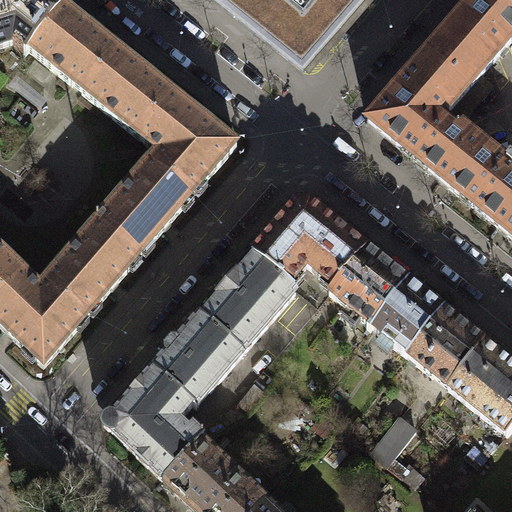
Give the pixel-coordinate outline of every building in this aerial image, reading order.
[(0,0),(0,36),(16,31),(35,47),(64,10),(51,0),(0,0)] [(211,0),(236,20),(303,73),(366,0),(211,0)] [(511,43),(511,11),(499,0),(476,0),(429,54),(471,91),(511,43)] [(511,0),(499,0),(511,11),(511,0)] [(118,53),(64,10),(35,47),(29,53),(83,97),(118,53)] [(172,96),(118,53),(83,97),(137,139),(172,96)] [(468,126),(451,113),(471,91),(429,54),(368,124),(435,178),(445,186),(474,210),(509,166),(507,165),(470,135),(465,131),(468,126)] [(148,148),(151,145),(156,146),(162,151),(151,163),(193,199),(237,148),(172,96),(137,139),(148,148)] [(511,239),(511,161),(507,165),(509,166),(474,210),(511,239)] [(140,259),(193,199),(151,163),(99,223),(140,259)] [(252,258),(291,289),(308,271),(334,292),(368,253),(311,207),(295,208),(252,258)] [(88,320),(140,259),(99,223),(46,283),(88,320)] [(0,296),(22,273),(0,251),(0,296)] [(368,253),(334,292),(329,297),(369,329),(367,332),(371,334),(373,332),(409,286),(368,253)] [(200,318),(244,356),(298,295),(291,289),(252,258),(200,318)] [(36,295),(30,290),(30,285),(32,282),(22,273),(0,296),(0,328),(44,370),(88,320),(46,283),(36,295)] [(409,286),(373,332),(383,340),(382,341),(407,360),(408,359),(444,314),(409,286)] [(444,314),(408,359),(441,386),(449,392),(484,347),(477,341),(444,314)] [(166,351),(166,356),(153,371),(194,407),(197,410),(244,356),(200,318),(177,344),(172,344),(166,351)] [(511,368),(484,347),(449,392),(507,439),(511,432),(511,368)] [(109,435),(112,435),(138,459),(136,461),(148,472),(149,470),(163,483),(203,441),(204,440),(192,429),(188,432),(179,424),(194,407),(153,371),(111,419),(108,419),(104,424),(104,430),(109,435)] [(399,421),(370,457),(388,471),(417,435),(399,421)] [(203,441),(163,483),(193,511),(197,511),(235,472),(203,441)] [(235,472),(197,511),(259,511),(268,503),(235,472)] [(277,511),(268,503),(259,511),(277,511)]
